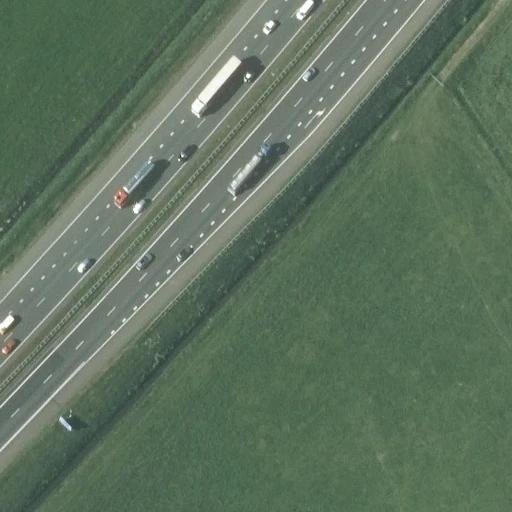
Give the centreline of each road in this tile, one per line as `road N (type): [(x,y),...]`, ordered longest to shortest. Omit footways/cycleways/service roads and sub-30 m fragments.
road 1 (motorway): [(0,427),(255,152),(383,0)]
road 2 (motorway): [(303,0),(0,351)]
